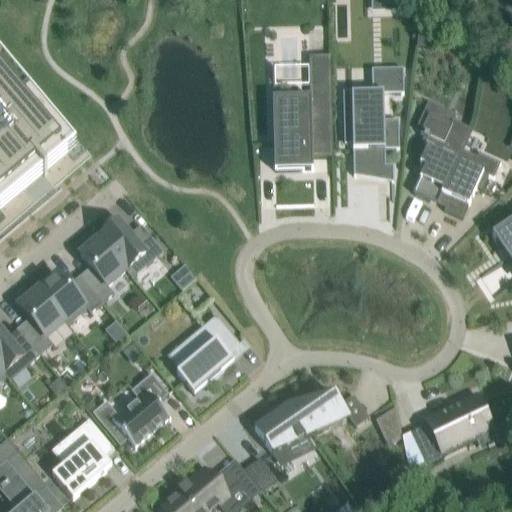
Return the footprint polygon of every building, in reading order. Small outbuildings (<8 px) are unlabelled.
[(422,7),(417,48),(435,50),(437,28),(422,7)] [(274,67),(272,67),(275,173),(302,173),(313,173),(313,167),(312,167),(312,160),(333,160),(331,58),(329,58),(329,77),(310,77),(310,96),(310,103),(311,114),(275,115),(274,67)] [(0,211),(24,192),(18,185),(36,170),(44,180),(47,177),(45,174),(66,156),(50,136),(57,130),(20,86),(13,92),(4,81),(11,75),(0,62),(0,211)] [(374,96),(345,96),(345,126),(352,126),(353,147),(353,178),(356,179),(356,170),(377,169),(376,152),(399,152),(398,123),(395,123),(383,124),(383,96),(396,96),(396,97),(404,96),(403,71),(401,71),(401,73),(373,74),(374,96)] [(425,168),(413,196),(429,203),(431,200),(438,203),(461,152),(462,152),(472,131),(451,122),(450,126),(428,117),(420,136),(424,137),(415,157),(422,160),(420,166),(425,168)] [(461,152),(438,203),(446,207),(445,210),(444,213),(462,222),(476,191),(481,193),(488,179),(493,181),(500,166),(480,157),(480,155),(479,155),(477,159),(462,152),(461,152)] [(136,246),(119,225),(99,241),(126,273),(125,274),(132,281),(163,255),(148,236),(136,246)] [(511,225),(492,238),(500,251),(502,250),(511,265),(511,225)] [(86,288),(101,306),(113,296),(107,289),(125,274),(126,273),(99,241),(80,257),(98,278),(86,288)] [(75,297),(57,277),(38,293),(65,325),(84,309),(90,316),(101,306),(86,288),(75,297)] [(19,309),(36,330),(25,339),(40,357),(52,347),(55,351),(73,336),(74,335),(65,325),(38,293),(19,309)] [(237,343),(216,318),(202,329),(208,336),(191,350),(186,344),(179,350),(178,349),(177,350),(178,350),(167,359),(179,374),(176,377),(194,398),(207,387),(208,389),(215,384),(213,382),(234,364),(225,353),(237,343)] [(0,332),(0,371),(7,380),(6,380),(9,384),(40,358),(40,357),(25,339),(13,349),(0,332)] [(106,405),(92,417),(119,450),(127,443),(135,452),(136,451),(135,450),(168,422),(169,423),(170,422),(157,407),(169,397),(151,377),(131,394),(140,404),(119,421),(106,405)] [(459,412),(410,435),(425,469),(443,460),(441,456),(492,432),(493,432),(477,398),(477,397),(457,407),(457,408),(457,407),(459,412)] [(334,398),(287,407),(288,409),(309,439),(310,441),(350,421),(356,430),(369,420),(353,398),(341,407),(334,398)] [(269,420),(254,430),(272,457),(286,451),(286,450),(309,439),(288,409),(287,407),(273,410),(274,419),(270,422),(269,420)] [(114,452),(89,422),(64,444),(76,458),(52,478),(72,502),(106,474),(104,471),(103,471),(98,465),(114,452)] [(6,443),(0,447),(0,468),(5,465),(18,480),(8,488),(5,485),(0,489),(0,490),(2,493),(4,491),(20,510),(17,511),(46,511),(34,498),(45,489),(6,443)] [(268,472),(253,450),(240,459),(255,481),(268,472)] [(240,511),(252,502),(238,485),(224,497),(204,472),(187,486),(186,484),(186,485),(189,489),(163,511),(215,511),(218,510),(220,511),(240,511)]
